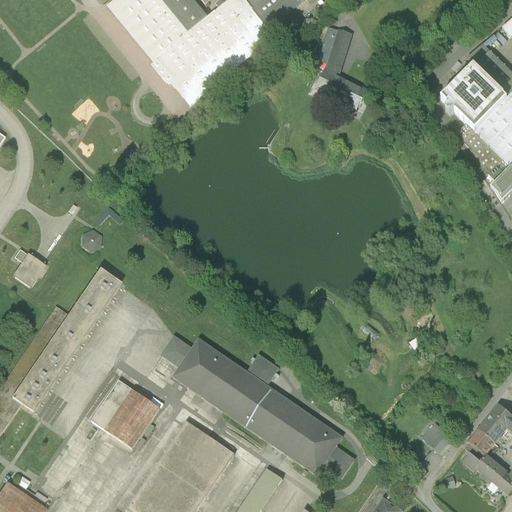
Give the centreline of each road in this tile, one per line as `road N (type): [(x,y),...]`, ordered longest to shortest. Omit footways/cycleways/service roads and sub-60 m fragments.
road 1 (unclassified): [(511,239),(433,118),(426,93),(511,11)]
road 2 (unclassified): [(436,511),(424,486),(511,378)]
